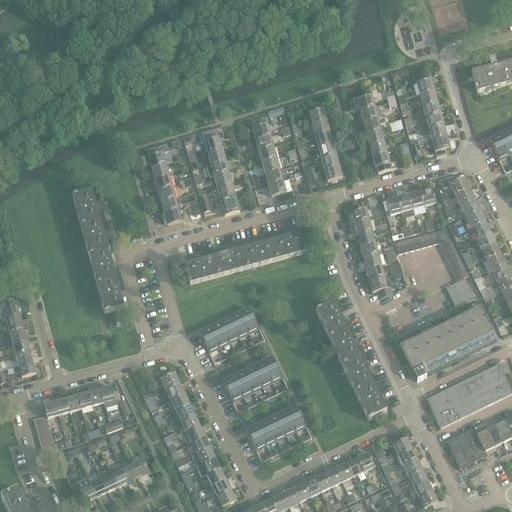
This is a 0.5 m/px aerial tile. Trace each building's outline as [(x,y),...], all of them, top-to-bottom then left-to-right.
[(494,60),(489,61),(491,69),(471,74),(477,95),(511,85),(511,63),(496,67),(494,60)] [(416,85),(419,97),(435,93),(431,81),(416,85)] [(435,93),(419,97),(422,108),(438,104),(435,93)] [(356,102),(360,113),(375,109),(372,97),(356,102)] [(438,104),(422,108),(426,120),(441,115),(438,104)] [(375,109),(360,113),(363,125),(378,120),(382,119),(379,108),(375,109)] [(283,109),(276,111),(277,117),(285,115),(283,109)] [(308,115),(312,126),(327,122),(324,110),(308,115)] [(441,115),(426,120),(429,131),(444,127),(441,115)] [(378,120),(363,125),(366,136),(381,132),(378,120)] [(266,121),(251,125),(253,130),(252,130),(256,142),(271,138),(268,126),(267,126),(266,121)] [(327,122),(312,126),(315,138),(330,134),(327,122)] [(444,127),(429,131),(423,132),(425,138),(430,136),(432,142),(447,138),(444,127)] [(202,135),(207,155),(223,151),(217,130),(202,135)] [(381,132),(366,136),(369,147),(384,143),(381,132)] [(511,137),(509,133),(500,137),(509,156),(511,154),(511,137)] [(330,134),(315,138),(318,149),(333,145),(330,134)] [(500,137),(489,142),(499,161),(509,156),(500,137)] [(271,138),(256,142),(259,153),(274,149),(271,138)] [(447,138),(432,142),(426,144),(427,149),(434,148),(435,153),(435,154),(437,159),(436,159),(437,160),(446,157),(445,151),(450,150),(447,138)] [(384,143),(369,147),(372,159),(387,154),(384,143)] [(333,145),(318,149),(321,161),(336,156),(333,145)] [(146,152),(151,170),(167,166),(172,165),(167,146),(146,152)] [(418,146),(411,148),(414,159),(421,157),(418,146)] [(274,149),(259,153),(262,165),(277,160),(274,149)] [(408,149),(401,151),(403,160),(410,158),(408,149)] [(223,151),(207,155),(211,166),(226,162),(223,151)] [(387,154),(372,159),(375,170),(376,170),(378,176),(397,171),(395,164),(390,166),(387,154)] [(336,156),(321,161),(324,172),(339,168),(336,156)] [(277,160),(262,165),(265,176),(280,172),(277,160)] [(211,166),(206,167),(210,179),(214,178),(229,174),(226,162),(211,166)] [(167,166),(151,170),(154,182),(170,177),(167,166)] [(339,168),(324,172),(327,184),(336,181),(343,179),(339,168)] [(280,172),(265,176),(268,187),(283,183),(280,172)] [(229,174),(214,178),(217,189),(232,185),(229,174)] [(312,175),(305,177),(308,189),(316,187),(312,175)] [(170,177),(154,182),(158,193),(173,189),(170,177)] [(302,178),(295,180),(298,192),(305,190),(302,178)] [(444,191),(451,188),(456,198),(470,191),(464,180),(457,184),(454,178),(440,183),(444,191)] [(337,187),(336,181),(327,184),(320,186),(322,191),(337,187)] [(283,183),(268,187),(271,199),(277,197),(279,203),(294,199),(289,182),(283,183)] [(232,185),(217,189),(220,200),(235,196),(232,185)] [(173,189),(158,193),(161,205),(176,200),(173,189)] [(432,190),(420,194),(424,209),(436,206),(432,190)] [(470,191),(456,198),(461,209),(475,202),(470,191)] [(72,199),(80,228),(100,222),(92,193),(72,199)] [(420,194),(409,197),(413,212),(424,209),(420,194)] [(235,196),(220,200),(215,202),(216,207),(221,206),(225,218),(240,214),(235,196)] [(409,197),(397,200),(402,215),(403,221),(415,218),(413,212),(409,197)] [(176,200),(161,205),(164,216),(179,212),(176,200)] [(402,215),(397,200),(386,203),(390,218),(402,215)] [(475,202),(461,209),(466,220),(480,213),(475,202)] [(208,204),(201,206),(204,215),(211,213),(208,204)] [(198,206),(191,208),(193,218),(201,216),(198,206)] [(383,215),(381,207),(373,209),(376,217),(383,215)] [(351,215),(354,226),(370,222),(366,210),(351,215)] [(179,212),(164,216),(167,228),(182,223),(179,212)] [(480,213),(466,220),(471,231),(485,224),(480,213)] [(100,222),(80,228),(89,257),(108,252),(100,222)] [(370,222),(354,226),(357,238),(373,234),(370,222)] [(485,224),(471,231),(477,241),(491,235),(485,224)] [(456,228),(450,231),(454,239),(460,236),(456,228)] [(439,245),(441,250),(452,245),(446,231),(435,234),(439,246),(439,245)] [(302,234),(272,242),(278,262),(307,254),(302,234)] [(373,234),(357,238),(360,249),(376,245),(373,234)] [(433,247),(439,246),(435,234),(430,236),(433,247)] [(491,235),(477,241),(482,252),(496,245),(491,235)] [(427,249),(433,247),(430,236),(424,237),(427,249)] [(421,250),(427,249),(424,237),(418,239),(421,250)] [(416,252),(421,250),(418,239),(412,240),(416,252)] [(410,254),(416,252),(412,240),(407,242),(410,254)] [(272,242),(243,250),(248,270),(278,262),(272,242)] [(404,255),(410,254),(407,242),(401,244),(404,255)] [(398,257),(404,255),(401,244),(395,245),(398,257)] [(376,245),(360,249),(363,260),(379,256),(376,245)] [(441,250),(444,256),(455,250),(452,245),(441,250)] [(496,245),(482,252),(487,263),(501,256),(496,245)] [(243,250),(214,258),(219,278),(248,270),(243,250)] [(444,256),(447,261),(457,256),(455,250),(444,256)] [(108,252),(89,257),(97,286),(116,281),(108,252)] [(393,252),(386,254),(388,264),(397,261),(395,256),(394,257),(393,252)] [(379,256),(363,260),(366,272),(382,268),(379,256)] [(447,261),(449,266),(460,261),(457,256),(447,261)] [(501,256),(487,263),(483,265),(488,276),(492,274),(506,267),(501,256)] [(219,278),(214,258),(184,266),(190,286),(219,278)] [(470,258),(464,261),(468,269),(474,266),(470,258)] [(449,266),(452,272),(463,267),(460,261),(449,266)] [(389,268),(392,277),(395,277),(402,275),(400,265),(389,268)] [(452,272),(455,277),(465,272),(463,267),(452,272)] [(506,267),(492,274),(497,285),(511,278),(506,267)] [(382,268),(366,272),(369,283),(385,279),(382,268)] [(477,271),(471,274),(475,282),(481,279),(477,271)] [(468,278),(465,272),(455,277),(457,283),(468,278)] [(511,279),(511,278),(497,285),(503,295),(511,290),(511,279)] [(385,279),(369,283),(373,295),(388,291),(385,279)] [(481,279),(475,282),(479,291),(485,288),(481,279)] [(116,281),(97,286),(105,316),(125,310),(116,281)] [(465,281),(446,290),(456,310),(475,301),(465,281)] [(511,290),(503,295),(508,306),(511,304),(511,290)] [(4,312),(7,323),(21,320),(18,308),(16,309),(14,303),(2,306),(4,312)] [(316,313),(329,340),(347,332),(334,304),(316,313)] [(400,348),(409,367),(413,375),(417,383),(417,384),(426,379),(497,344),(493,337),(494,336),(481,309),(400,348)] [(250,311),(239,316),(248,335),(259,330),(250,311)] [(239,316),(230,321),(239,340),(248,335),(239,316)] [(21,320),(7,323),(10,335),(24,331),(21,320)] [(230,321),(220,325),(229,344),(239,340),(230,321)] [(220,325),(210,330),(219,349),(229,344),(220,325)] [(210,330),(200,335),(209,354),(219,349),(210,330)] [(24,331),(10,335),(13,346),(27,342),(24,331)] [(347,332),(329,340),(342,368),(361,359),(347,332)] [(27,342),(13,346),(16,357),(30,353),(27,342)] [(30,353),(16,357),(19,368),(33,364),(30,353)] [(361,359),(342,368),(355,395),(374,386),(361,359)] [(273,360),(263,365),(272,384),(282,379),(273,360)] [(33,364),(19,368),(13,370),(15,375),(20,374),(22,380),(36,376),(33,364)] [(263,365),(253,370),(262,389),(272,384),(263,365)] [(511,392),(499,366),(481,375),(495,405),(511,396),(511,392)] [(253,370),(243,374),(252,393),(262,389),(253,370)] [(164,372),(150,378),(156,390),(163,387),(166,392),(180,385),(175,374),(167,378),(164,372)] [(243,374),(234,379),(243,398),(252,393),(243,374)] [(481,375),(463,384),(477,414),(495,405),(481,375)] [(234,379),(223,384),(232,403),(243,398),(234,379)] [(463,384),(445,393),(459,422),(477,414),(463,384)] [(180,385),(166,392),(171,403),(185,396),(180,385)] [(374,386),(355,395),(368,423),(387,414),(374,386)] [(100,391),(104,405),(105,411),(118,407),(117,401),(115,402),(111,388),(100,391)] [(100,391),(89,394),(93,408),(104,405),(100,391)] [(459,422),(445,393),(426,401),(441,431),(459,422)] [(93,408),(89,394),(78,397),(81,411),(93,408)] [(185,396),(171,403),(176,414),(191,407),(185,396)] [(78,397),(66,401),(70,414),(81,411),(78,397)] [(66,401),(55,404),(59,417),(70,414),(66,401)] [(59,417),(55,404),(44,407),(47,421),(59,417)] [(126,404),(120,407),(125,418),(131,415),(126,404)] [(191,407),(176,414),(181,424),(196,417),(191,407)] [(296,409),(286,414),(295,433),(306,428),(296,409)] [(286,414),(276,419),(286,437),(295,433),(286,414)] [(196,417),(181,424),(186,435),(201,428),(196,417)] [(34,422),(36,428),(48,424),(47,418),(34,422)] [(276,419),(267,423),(276,442),(286,437),(276,419)] [(267,423),(257,428),(266,447),(276,442),(267,423)] [(48,424),(36,428),(37,434),(50,430),(48,424)] [(511,439),(504,424),(495,428),(503,445),(511,440),(511,439)] [(483,426),(474,430),(487,458),(496,453),(495,449),(494,449),(486,433),(487,433),(483,426)] [(201,428),(186,435),(192,445),(206,439),(201,428)] [(257,428),(247,433),(256,452),(266,447),(257,428)] [(487,433),(486,433),(494,449),(495,449),(503,445),(495,428),(487,433)] [(50,430),(37,434),(39,439),(51,436),(50,430)] [(474,430),(447,444),(460,471),(487,458),(474,430)] [(401,434),(386,442),(390,449),(393,447),(398,458),(413,451),(407,440),(405,441),(401,434)] [(51,436),(39,439),(40,445),(53,442),(51,436)] [(206,439),(192,445),(197,456),(211,449),(206,439)] [(53,442),(40,445),(42,451),(55,448),(53,442)] [(55,448),(42,451),(44,457),(56,454),(55,448)] [(211,449),(197,456),(202,467),(216,460),(211,449)] [(413,451),(398,458),(403,468),(418,461),(413,451)] [(74,452),(67,456),(70,461),(77,458),(74,452)] [(382,452),(375,455),(380,466),(387,463),(382,452)] [(368,455),(357,460),(364,475),(375,469),(368,455)] [(67,457),(58,461),(62,468),(70,464),(67,457)] [(202,467),(197,469),(202,480),(207,477),(221,470),(216,460),(202,467)] [(357,460),(346,465),(353,480),(364,475),(357,460)] [(143,461),(132,467),(139,479),(149,474),(143,461)] [(418,461),(403,468),(408,479),(423,472),(418,461)] [(346,465),(336,471),(343,485),(353,480),(346,465)] [(119,466),(109,471),(111,477),(118,490),(128,485),(122,472),(119,466)] [(132,467),(122,472),(128,485),(139,479),(132,467)] [(221,470),(207,477),(212,488),(226,481),(221,470)] [(336,471),(325,476),(332,490),(343,485),(336,471)] [(423,472),(408,479),(414,489),(428,483),(423,472)] [(325,476),(315,481),(321,495),(332,490),(325,476)] [(111,477),(101,482),(107,495),(118,490),(111,477)] [(226,481),(212,488),(217,499),(231,492),(226,481)] [(315,481),(304,486),(311,500),(321,495),(315,481)] [(101,482),(90,487),(97,500),(107,495),(101,482)] [(428,483),(414,489),(419,500),(433,493),(428,483)] [(304,486),(293,491),(300,505),(311,500),(304,486)] [(97,500),(90,487),(80,492),(86,505),(97,500)] [(1,499),(7,511),(28,511),(18,490),(1,499)] [(293,491),(283,496),(290,510),(300,505),(293,491)] [(217,499),(212,501),(214,506),(220,504),(222,510),(237,503),(231,492),(217,499)] [(424,511),(421,511),(434,511),(432,507),(438,504),(433,493),(419,500),(424,511)] [(283,496),(272,501),(277,511),(285,511),(290,510),(283,496)] [(404,498),(397,501),(401,509),(407,505),(404,498)] [(277,511),(272,501),(261,506),(264,511),(277,511)] [(382,502),(378,504),(382,511),(395,511),(393,511),(389,511),(384,501),(382,502)] [(203,505),(197,508),(198,511),(211,511),(207,503),(203,505)]
